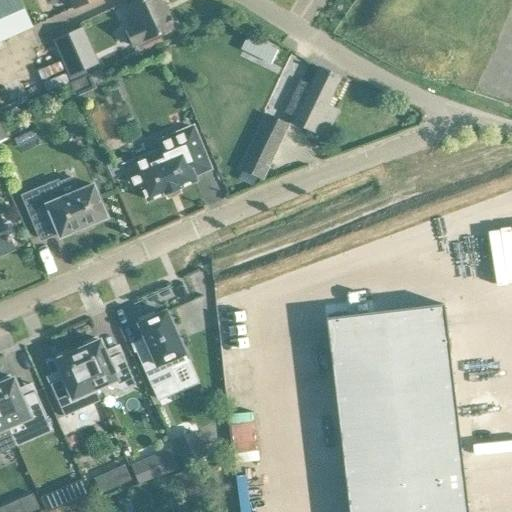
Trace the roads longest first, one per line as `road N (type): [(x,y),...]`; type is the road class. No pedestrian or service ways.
road 1 (residential): [(0,315),(465,116)]
road 2 (residential): [(465,116),(247,0)]
